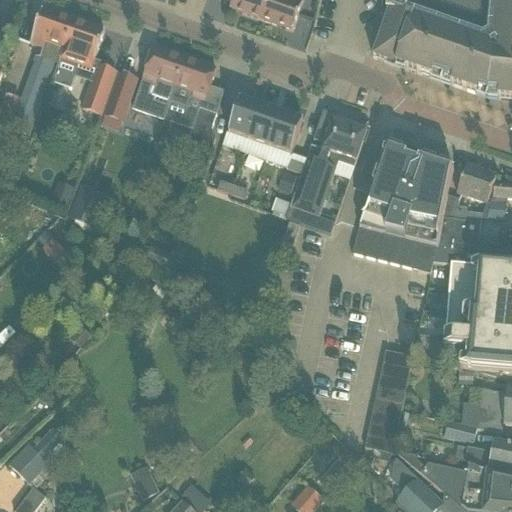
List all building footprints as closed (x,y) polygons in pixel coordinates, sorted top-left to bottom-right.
[(268,0),(221,0),(221,2),(232,5),(229,12),(261,23),(268,0)] [(281,0),(269,0),(261,23),(293,34),(304,0),(303,0),(285,0),(285,1),(281,0)] [(452,85),(460,0),(386,0),(385,13),(389,13),(372,61),(405,72),(431,81),(433,78),(452,85)] [(511,0),(460,0),(452,85),(450,89),(476,98),(497,102),(511,103),(511,0)] [(73,24),(41,13),(30,45),(43,50),(39,60),(36,59),(12,125),(17,127),(32,132),(56,67),(58,68),(58,65),(73,24)] [(58,68),(51,85),(70,92),(74,80),(76,74),(78,68),(91,73),(95,62),(98,53),(104,35),(73,24),(58,65),(58,68)] [(170,104),(175,89),(184,63),(153,52),(132,111),(149,117),(155,99),(170,104)] [(175,89),(170,104),(189,110),(192,102),(204,106),(215,74),(184,63),(175,89)] [(83,111),(101,118),(116,75),(98,69),(83,111)] [(104,120),(122,126),(138,83),(120,76),(104,120)] [(249,144),(261,110),(240,103),(228,137),(249,144)] [(271,114),(261,110),(249,144),(270,151),(282,117),(271,114)] [(199,112),(188,145),(210,154),(215,141),(211,132),(216,117),(199,112)] [(282,117),(270,151),(291,159),(303,124),(282,117)] [(297,189),(288,211),(299,215),(317,221),(318,221),(340,158),(355,164),(359,153),(365,134),(322,119),(313,144),(323,147),(321,153),(310,149),(304,169),(303,170),(300,178),(297,189)] [(437,251),(440,236),(443,221),(448,200),(453,173),(420,161),(419,162),(407,158),(407,157),(386,150),(371,196),(359,230),(364,231),(385,237),(394,240),(420,246),(437,251)] [(303,170),(304,169),(290,164),(287,173),(300,178),(303,170)] [(487,207),(490,198),(496,179),(467,169),(457,196),(487,207)] [(285,178),(280,195),(291,199),(297,182),(285,178)] [(230,198),(234,189),(231,188),(220,185),(217,194),(230,198)] [(511,188),(494,186),(493,200),(506,201),(511,201),(511,188)] [(58,187),(51,205),(67,211),(74,193),(58,187)] [(243,193),(234,189),(230,198),(244,203),(247,194),(243,193)] [(104,201),(79,191),(66,222),(91,232),(104,201)] [(465,225),(479,226),(480,225),(483,217),(466,215),(467,211),(458,210),(459,203),(448,200),(443,221),(465,225)] [(483,217),(481,222),(504,224),(505,220),(506,207),(492,206),(487,205),(487,207),(483,217)] [(288,211),(284,223),(289,225),(299,229),(303,230),(329,239),(333,227),(318,221),(317,221),(299,215),(288,211)] [(443,221),(440,236),(456,239),(451,267),(474,269),(477,247),(479,226),(465,225),(443,221)] [(292,249),(299,229),(289,225),(282,245),(292,249)] [(364,261),(371,234),(359,231),(352,258),(364,261)] [(364,261),(376,264),(383,237),(371,234),(364,261)] [(456,239),(440,236),(437,251),(433,266),(450,268),(450,267),(451,267),(456,239)] [(383,237),(376,264),(388,267),(395,240),(383,237)] [(395,240),(388,267),(400,270),(407,243),(395,240)] [(54,242),(42,255),(54,267),(66,254),(54,242)] [(419,246),(407,243),(400,270),(413,273),(419,246)] [(477,247),(474,269),(494,271),(496,249),(477,247)] [(424,248),(417,274),(430,278),(432,267),(436,251),(424,248)] [(144,265),(163,274),(170,260),(150,251),(144,265)] [(115,289),(131,267),(116,255),(111,262),(108,261),(97,276),(115,289)] [(511,272),(494,271),(474,269),(451,267),(450,267),(450,268),(443,351),(460,352),(458,371),(511,385),(511,272)] [(179,330),(187,320),(177,312),(170,322),(179,330)] [(80,330),(73,338),(84,347),(90,340),(80,330)] [(413,359),(385,353),(382,365),(410,371),(413,359)] [(380,377),(407,383),(410,371),(382,365),(380,377)] [(380,377),(377,390),(405,396),(407,383),(380,377)] [(377,390),(374,402),(402,408),(405,396),(377,390)] [(51,391),(42,402),(52,411),(62,401),(51,391)] [(504,428),(511,429),(511,392),(507,392),(507,398),(502,398),(502,396),(481,392),(477,433),(504,439),(504,428)] [(374,402),(372,414),(400,420),(400,416),(402,408),(374,402)] [(372,414),(369,426),(397,432),(397,431),(400,420),(372,414)] [(400,420),(397,431),(405,433),(408,417),(400,416),(400,420)] [(447,425),(444,440),(473,447),(476,432),(447,425)] [(369,426),(367,438),(394,444),(397,432),(369,426)] [(28,449),(9,469),(28,488),(48,468),(43,464),(64,443),(52,432),(32,453),(28,449)] [(367,438),(364,451),(392,457),(394,444),(367,438)] [(464,465),(500,474),(511,476),(511,450),(494,447),(492,457),(467,452),(464,465)] [(511,511),(511,480),(468,471),(468,476),(428,468),(425,472),(416,465),(418,460),(404,457),(402,463),(445,500),(459,511),(511,511)] [(403,511),(402,511),(459,511),(445,500),(443,507),(396,463),(391,484),(406,496),(397,505),(403,511)] [(254,480),(245,472),(237,480),(246,488),(254,480)] [(158,497),(147,475),(133,482),(144,504),(158,497)] [(190,487),(180,498),(194,511),(193,511),(203,511),(210,505),(190,487)] [(315,511),(325,502),(309,489),(294,506),(300,511),(315,511)] [(32,492),(16,511),(37,511),(45,502),(32,492)]
